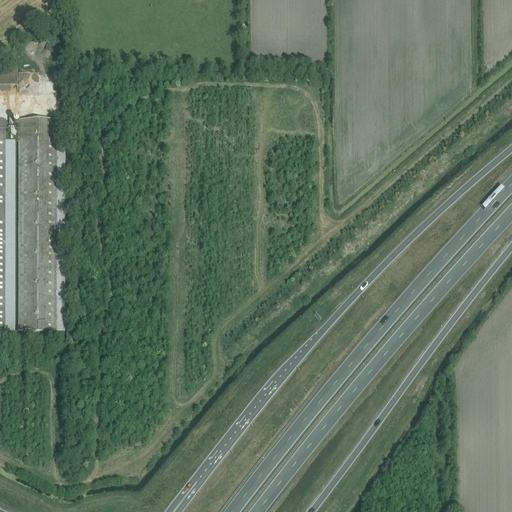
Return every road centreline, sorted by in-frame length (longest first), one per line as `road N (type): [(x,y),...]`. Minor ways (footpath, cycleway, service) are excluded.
road 1 (trunk): [(511,148),(340,311),(193,492)]
road 2 (trunk): [(511,184),(398,308),(232,511)]
road 3 (trunk): [(257,511),(511,213)]
road 4 (trunk): [(310,511),(511,246)]
